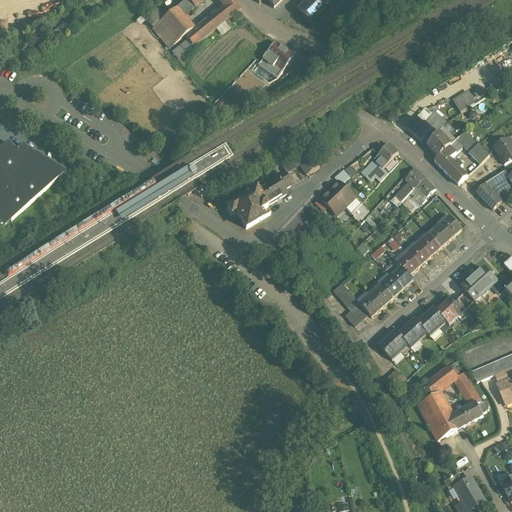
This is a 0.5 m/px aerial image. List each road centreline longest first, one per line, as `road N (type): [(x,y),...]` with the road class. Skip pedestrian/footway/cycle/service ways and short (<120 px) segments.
road 1 (unclassified): [(381,129),(310,193),(282,233),(241,245),(122,157)]
road 2 (residential): [(381,129),(318,46),(263,19),(244,0)]
road 3 (track): [(335,368),(361,402),(406,511)]
road 4 (residential): [(494,231),(377,335)]
road 5 (residential): [(494,231),(381,129)]
